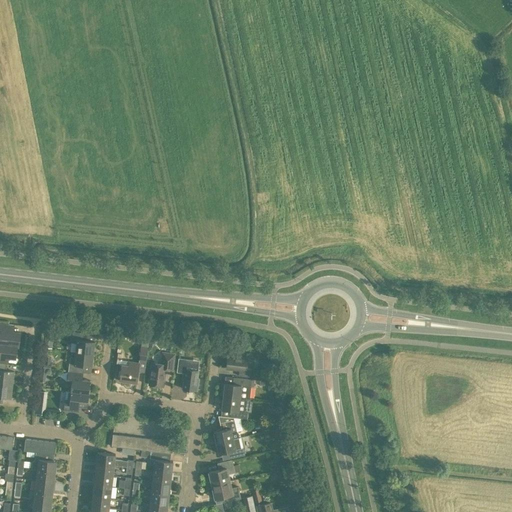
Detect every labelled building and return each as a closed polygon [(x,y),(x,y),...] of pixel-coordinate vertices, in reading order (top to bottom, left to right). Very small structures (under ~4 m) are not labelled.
[(0,342),(18,345),(19,333),(14,332),(14,324),(0,322),(0,342)] [(72,342),(75,343),(74,352),(92,354),(94,341),(95,333),(73,331),(72,342)] [(149,336),(142,335),(141,346),(138,361),(146,362),(148,346),(149,336)] [(187,341),(179,340),(178,347),(186,348),(187,341)] [(18,345),(0,342),(0,355),(15,357),(16,345),(18,345)] [(148,385),(162,387),(164,369),(169,370),(169,369),(173,370),(175,353),(161,351),(160,364),(151,362),(148,385)] [(92,354),(74,352),(73,360),(69,360),(68,371),(83,373),(91,373),(91,367),(90,367),(92,354)] [(228,356),(226,368),(239,369),(238,376),(250,377),(251,369),(246,368),(247,358),(228,356)] [(196,378),(197,370),(184,369),(185,359),(178,358),(177,371),(182,372),(181,376),(183,377),(181,389),(196,391),(197,378),(196,378)] [(127,365),(121,364),(119,381),(136,383),(138,362),(128,361),(127,365)] [(0,383),(11,385),(13,372),(6,371),(7,364),(0,363),(0,383)] [(66,382),(70,383),(69,391),(87,393),(89,381),(82,380),(83,373),(68,371),(66,382)] [(225,377),(224,383),(223,396),(239,397),(245,398),(246,398),(248,386),(253,387),(253,380),(251,380),(251,379),(225,377)] [(10,399),(11,385),(0,383),(0,403),(2,404),(3,398),(10,399)] [(87,393),(69,391),(68,399),(64,399),(63,410),(78,412),(79,406),(86,407),(87,393)] [(245,398),(239,397),(223,396),(221,409),(230,410),(229,417),(247,419),(248,412),(244,411),(245,398)] [(213,431),(215,443),(241,437),(240,433),(237,431),(234,419),(219,423),(221,429),(213,431)] [(276,431),(280,445),(286,443),(282,429),(276,431)] [(110,446),(117,447),(119,435),(112,434),(110,446)] [(244,455),(241,437),(215,443),(217,452),(221,452),(221,454),(226,453),(227,459),(244,455)] [(150,458),(155,459),(153,470),(171,472),(172,461),(170,460),(171,453),(170,453),(165,453),(159,452),(153,451),(151,451),(150,458)] [(55,460),(52,459),(53,454),(47,453),(41,453),(35,452),(35,459),(32,461),(31,468),(36,469),(54,471),(55,460)] [(114,465),(126,467),(132,467),(133,460),(127,459),(127,460),(114,459),(115,454),(98,452),(96,463),(114,465)] [(8,466),(14,467),(15,460),(9,459),(2,458),(2,465),(8,466)] [(211,485),(229,481),(227,474),(235,472),(232,459),(217,462),(218,469),(208,471),(211,485)] [(114,465),(96,463),(95,474),(112,476),(114,465)] [(14,473),(14,467),(8,466),(8,473),(6,472),(5,477),(13,477),(14,473)] [(54,471),(36,469),(35,480),(53,482),(54,471)] [(152,481),(169,483),(171,472),(153,470),(152,481)] [(112,476),(95,474),(94,485),(111,487),(112,476)] [(12,488),(13,477),(5,477),(5,481),(7,481),(6,482),(4,481),(3,487),(6,487),(12,488)] [(53,482),(35,480),(34,490),(51,492),(53,482)] [(151,491),(168,493),(169,483),(152,481),(151,491)] [(238,486),(230,488),(229,481),(211,485),(214,498),(215,498),(216,503),(240,498),(238,486)] [(111,487),(94,485),(93,496),(110,498),(111,487)] [(51,492),(34,490),(32,501),(50,503),(51,492)] [(168,493),(151,491),(150,502),(167,504),(168,493)] [(110,498),(93,496),(91,506),(109,508),(110,498)] [(253,503),(252,496),(245,498),(246,504),(253,503)] [(49,511),(50,503),(32,501),(31,511),(34,511),(49,511)] [(150,502),(148,511),(145,511),(136,511),(137,504),(131,503),(130,511),(136,511),(139,511),(166,511),(167,504),(150,502)] [(287,511),(284,511),(271,511),(269,502),(256,505),(257,511),(287,511)] [(223,511),(221,503),(213,505),(214,511),(223,511)]
